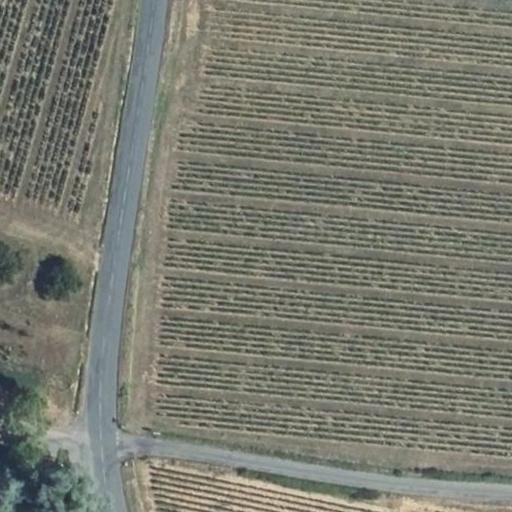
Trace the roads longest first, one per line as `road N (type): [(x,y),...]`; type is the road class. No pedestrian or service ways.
road 1 (tertiary): [(153,0),(114,262),(102,449)]
road 2 (unclassified): [(102,449),(120,444),(382,483),(511,492)]
